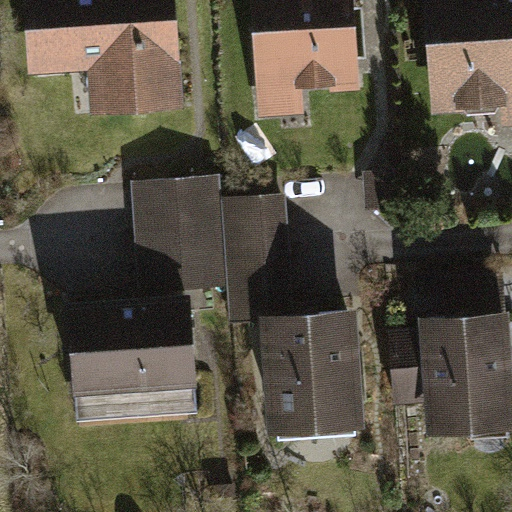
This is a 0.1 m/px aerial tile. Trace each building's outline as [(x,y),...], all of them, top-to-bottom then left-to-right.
[(98,82),(100,127),(192,124),(187,0),(34,0),(37,85),(98,82)] [(356,0),(260,0),(269,102),(364,94),(356,0)] [(511,0),(432,0),(443,123),(511,117),(511,0)] [(401,179),(367,180),(368,215),(402,214),(401,179)] [(141,293),(235,289),(231,210),(230,185),(136,190),(141,293)] [(288,207),(231,210),(235,289),(237,335),(294,332),(288,207)] [(195,306),(79,315),(87,419),(203,410),(195,306)] [(511,329),(428,334),(428,342),(398,343),(402,419),(432,417),(434,450),(511,445),(511,329)] [(365,331),(272,338),(281,447),(373,439),(365,331)]
